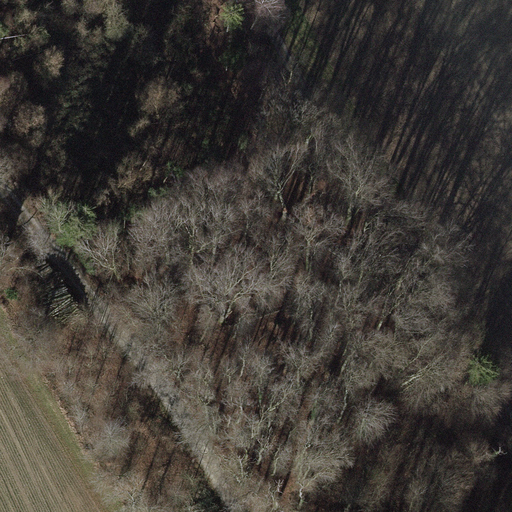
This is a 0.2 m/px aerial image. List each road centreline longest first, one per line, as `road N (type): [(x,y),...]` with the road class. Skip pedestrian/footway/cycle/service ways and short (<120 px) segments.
road 1 (track): [(256,0),(325,133),(474,342),(511,413)]
road 2 (track): [(0,191),(86,288),(234,511)]
